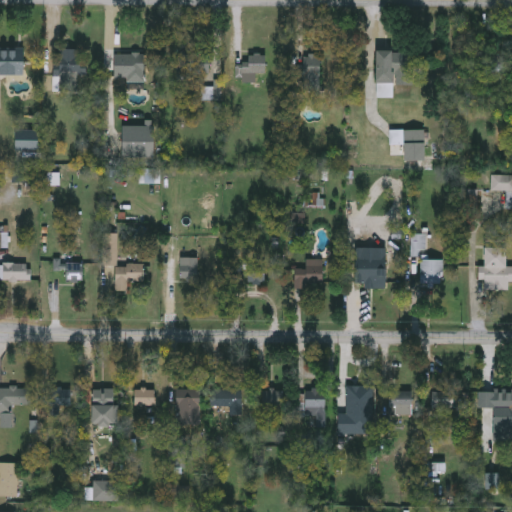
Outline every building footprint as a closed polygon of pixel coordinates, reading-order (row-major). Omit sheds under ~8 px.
[(53,91),(54,49),(84,50),(83,75),(77,75),(76,91),(53,91)] [(22,75),(0,75),(0,50),(22,50),(22,75)] [(392,97),(375,96),(375,51),(413,52),(412,85),(392,84),(392,97)] [(486,73),(486,51),(507,51),(507,73),(486,73)] [(143,53),(143,80),(112,80),(112,53),(143,53)] [(177,53),(208,53),(208,74),(177,74),(177,53)] [(264,54),(264,78),(247,78),(247,54),(264,54)] [(319,56),(319,76),(302,76),(302,56),(319,56)] [(153,157),(119,157),(119,125),(153,125),(153,157)] [(13,129),(37,129),(37,149),(13,149),(13,129)] [(511,190),(492,190),(492,176),(511,176),(511,190)] [(116,234),(116,263),(102,263),(103,234),(116,234)] [(198,257),(198,282),(179,282),(179,257),(198,257)] [(385,259),(385,282),(357,282),(357,259),(385,259)] [(420,284),(420,259),(443,259),(443,284),(420,284)] [(247,262),(264,262),(264,284),(247,284),(247,262)] [(0,263),(30,263),(30,280),(0,280),(0,263)] [(63,281),(63,271),(53,271),(53,263),(82,263),(82,281),(63,281)] [(143,265),(143,282),(128,282),(128,291),(113,291),(113,265),(143,265)] [(294,282),(294,266),(322,266),(322,282),(294,282)] [(0,416),(0,387),(30,387),(30,404),(9,404),(9,416),(0,416)] [(58,414),(49,414),(49,389),(69,389),(69,405),(58,405),(58,414)] [(115,389),(115,424),(90,424),(90,389),(115,389)] [(156,405),(134,405),(134,389),(156,389),(156,405)] [(198,424),(175,424),(175,389),(198,389),(198,424)] [(326,426),(305,426),(305,389),(326,389),(326,426)] [(261,407),(261,390),(284,390),(284,407),(261,407)] [(511,390),(511,441),(510,442),(510,426),(493,426),(493,407),(478,407),(478,390),(511,390)] [(339,408),(339,391),(371,391),(371,416),(348,416),(348,408),(339,408)] [(412,414),(388,414),(388,391),(412,391),(412,414)] [(217,398),(241,398),(241,416),(217,416),(217,398)] [(185,436),(185,467),(168,467),(168,436),(185,436)] [(0,462),(17,462),(17,495),(0,495),(0,462)] [(92,500),(92,480),(119,480),(119,500),(92,500)]
